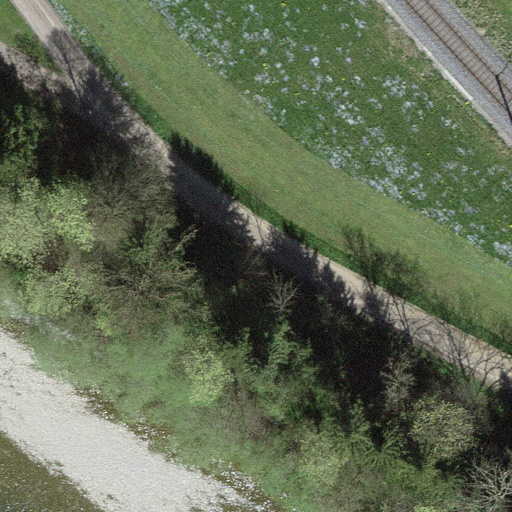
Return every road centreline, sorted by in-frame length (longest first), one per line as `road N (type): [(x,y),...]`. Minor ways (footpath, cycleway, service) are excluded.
road 1 (track): [(125,131),(511,367)]
road 2 (track): [(18,0),(125,131)]
road 3 (track): [(0,52),(125,131)]
